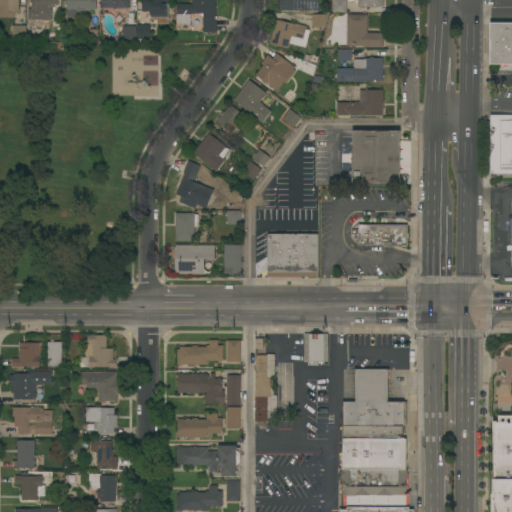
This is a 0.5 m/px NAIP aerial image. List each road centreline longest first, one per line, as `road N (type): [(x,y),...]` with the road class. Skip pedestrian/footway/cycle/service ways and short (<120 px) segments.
road 1 (residential): [(142,511),(147,173),(249,20),(249,0)]
road 2 (secondary): [(439,0),(434,511)]
road 3 (secondary): [(0,313),(465,311)]
road 4 (secondary): [(465,311),(471,0)]
road 5 (secondary): [(465,511),(465,311)]
